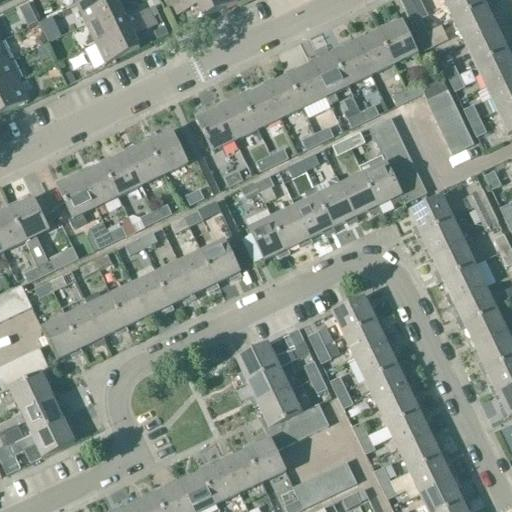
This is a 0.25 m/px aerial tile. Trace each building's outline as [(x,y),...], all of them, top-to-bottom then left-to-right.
[(91,0),(77,7),(87,27),(120,11),(115,0),(91,0)] [(172,0),(164,4),(167,12),(171,11),(182,6),(182,5),(192,0),(172,0)] [(175,18),(186,14),(198,7),(204,19),(238,3),(236,0),(192,0),(182,5),(182,6),(171,11),(175,18)] [(441,0),(442,0),(453,23),(486,7),(483,0),(441,0)] [(490,5),(486,7),(453,23),(464,46),(497,30),(491,18),(495,16),(490,5)] [(28,6),(19,11),(22,18),(32,14),(28,6)] [(126,23),(120,11),(87,27),(96,46),(153,19),(150,12),(126,23)] [(106,66),(140,50),(134,39),(152,30),(157,28),(153,19),(96,46),(106,66)] [(410,27),(417,40),(426,36),(420,22),(410,27)] [(394,68),(417,57),(401,24),(389,30),(387,27),(377,32),(379,35),(378,36),(394,68)] [(157,28),(152,30),(157,41),(167,36),(162,26),(157,28)] [(501,28),(497,30),(464,46),(475,69),(508,53),(508,52),(502,40),(506,38),(501,28)] [(356,46),(371,79),(394,68),(378,36),(366,41),(364,37),(354,42),(356,46)] [(433,49),(426,36),(417,40),(424,54),(433,49)] [(0,68),(10,64),(0,44),(0,68)] [(331,53),(349,90),(371,79),(356,46),(343,52),(341,48),(331,53)] [(511,51),(511,50),(508,52),(508,53),(475,69),(486,92),(511,78),(511,51)] [(320,59),(308,64),(310,68),(326,101),(349,90),(331,53),(333,57),(322,63),(320,59)] [(443,66),(450,80),(459,76),(453,62),(443,66)] [(0,92),(19,83),(10,64),(0,68),(0,92)] [(288,79),(304,112),(326,101),(310,68),(299,74),(296,70),(286,74),(288,79)] [(71,74),(64,77),(69,88),(76,85),(71,74)] [(466,90),(459,76),(450,80),(457,95),(466,90)] [(511,78),(486,92),(496,114),(511,106),(511,78)] [(263,86),(265,90),(281,123),(304,112),(288,79),(276,85),(274,81),(263,86)] [(0,117),(29,103),(19,83),(0,92),(0,117)] [(421,86),(406,93),(410,102),(425,96),(421,86)] [(242,101),(258,133),(281,123),(265,90),(253,96),(251,91),(241,96),(243,100),(242,101)] [(392,99),(397,109),(410,102),(406,93),(392,99)] [(429,108),(434,119),(456,109),(451,98),(429,108)] [(220,111),(236,144),(258,133),(242,101),(230,106),(228,102),(218,107),(220,111)] [(511,106),(496,114),(507,137),(511,135),(511,106)] [(375,108),(361,115),(365,124),(380,117),(375,108)] [(465,112),(472,126),(480,122),(474,108),(465,112)] [(434,119),(439,130),(461,120),(456,109),(434,119)] [(195,118),(212,155),(236,144),(220,111),(207,117),(206,114),(195,118)] [(348,121),(352,130),(365,124),(361,115),(348,121)] [(439,130),(444,141),(466,131),(461,120),(439,130)] [(369,131),(375,142),(396,132),(391,121),(369,131)] [(480,122),(472,126),(478,140),(487,136),(480,122)] [(330,130),(316,137),(320,146),(334,139),(330,130)] [(444,141),(449,152),(471,142),(466,131),(444,141)] [(375,142),(380,153),(401,143),(396,132),(375,142)] [(148,146),(164,179),(187,167),(171,134),(159,140),(157,136),(147,141),(149,145),(148,146)] [(345,143),(350,153),(366,145),(361,135),(345,143)] [(303,143),(307,152),(320,146),(316,137),(303,143)] [(471,142),(449,152),(454,163),(476,153),(471,142)] [(350,153),(345,143),(334,148),(339,158),(350,153)] [(385,164),(407,153),(401,143),(380,153),(382,159),(385,164)] [(142,189),(164,179),(148,146),(137,151),(135,146),(124,151),(126,156),(125,156),(142,189)] [(284,152),(270,158),(275,168),(289,161),(284,152)] [(407,153),(385,164),(390,175),(412,164),(407,153)] [(119,200),(142,189),(125,156),(113,162),(112,158),(101,163),(103,167),(119,200)] [(316,157),(300,165),(304,174),(321,166),(316,157)] [(257,165),(261,174),(275,168),(270,158),(257,165)] [(358,170),(378,210),(391,204),(393,208),(403,203),(400,196),(395,185),(390,175),(385,164),(382,159),(358,170)] [(412,164),(390,175),(395,185),(417,175),(412,164)] [(292,180),(304,174),(300,165),(288,170),(292,180)] [(96,211),(119,200),(103,167),(91,173),(89,169),(79,174),(81,178),(80,178),(96,211)] [(380,215),(378,210),(358,170),(358,169),(335,180),(351,212),(355,221),(368,215),(370,220),(380,215)] [(239,173),(225,180),(229,190),(244,183),(239,173)] [(417,175),(395,185),(400,196),(422,186),(417,175)] [(485,179),(492,193),(501,189),(495,175),(485,179)] [(83,217),(96,211),(80,178),(69,184),(67,180),(55,185),(72,220),(68,222),(73,232),(87,225),(83,217)] [(256,186),(260,196),(275,189),(270,179),(256,186)] [(358,226),(355,221),(351,212),(335,180),(312,190),(332,233),(333,232),(346,226),(348,230),(358,226)] [(247,202),(260,196),(256,186),(243,192),(247,202)] [(400,196),(403,203),(405,207),(427,196),(422,186),(400,196)] [(307,203),(293,210),(310,244),(310,243),(323,237),(325,242),(335,237),(333,232),(332,233),(312,190),(303,195),(307,203)] [(201,192),(186,199),(191,208),(205,201),(201,192)] [(478,210),(488,205),(482,192),(472,197),(478,210)] [(421,240),(421,239),(454,222),(443,199),(410,215),(416,228),(412,231),(417,242),(421,240)] [(8,208),(10,212),(25,245),(49,234),(33,201),(19,207),(17,203),(8,208)] [(217,204),(206,210),(210,219),(221,214),(217,204)] [(478,210),(486,225),(496,220),(488,205),(478,210)] [(507,225),(511,222),(511,210),(510,207),(501,211),(507,225)] [(154,215),(158,224),(172,217),(168,208),(154,215)] [(293,210),(272,220),(287,254),(288,254),(299,248),(302,252),(312,247),(310,243),(310,244),(293,210)] [(0,250),(3,256),(25,245),(10,212),(0,217),(0,250)] [(185,220),(189,229),(203,223),(198,213),(185,220)] [(145,230),(158,224),(154,215),(141,221),(145,230)] [(175,236),(189,229),(185,220),(171,227),(175,236)] [(272,220),(249,231),(252,238),(263,261),(264,264),(277,258),(279,263),(290,258),(288,254),(287,254),(272,220)] [(460,236),(454,222),(421,239),(421,240),(427,251),(423,253),(428,264),(432,262),(432,261),(465,245),(472,242),(468,233),(460,236)] [(127,240),(123,230),(108,237),(113,246),(127,240)] [(139,242),(144,251),(157,244),(153,235),(139,242)] [(100,252),(113,246),(108,237),(96,243),(100,252)] [(252,238),(243,242),(255,265),(263,261),(252,238)] [(501,255),(511,250),(505,238),(495,243),(501,255)] [(130,258),(144,251),(139,242),(125,249),(130,258)] [(216,287),(217,287),(229,281),(231,285),(242,280),(224,243),(201,254),(216,287)] [(432,261),(432,262),(438,274),(434,276),(439,287),(443,285),(443,284),(476,268),(465,245),(432,261)] [(511,253),(511,250),(501,255),(508,270),(511,267),(511,253)] [(194,298),(195,298),(207,292),(209,296),(219,291),(217,287),(216,287),(201,254),(178,265),(194,298)] [(111,266),(107,257),(93,264),(97,273),(111,266)] [(38,270),(42,279),(56,272),(52,263),(38,270)] [(97,273),(93,264),(80,270),(84,280),(97,273)] [(171,309),(172,309),(184,303),(186,307),(197,302),(195,298),(194,298),(178,265),(155,276),(171,309)] [(482,282),(476,268),(443,284),(443,285),(449,297),(445,299),(450,309),(454,307),(454,306),(487,291),(494,287),(490,278),(482,282)] [(29,286),(42,279),(38,270),(24,277),(29,286)] [(174,313),(172,309),(171,309),(155,276),(153,270),(142,275),(145,281),(133,287),(148,320),(149,320),(162,314),(163,318),(174,313)] [(4,279),(0,280),(0,292),(9,288),(4,279)] [(52,295),(66,288),(62,279),(48,286),(52,295)] [(39,301),(52,295),(48,286),(35,292),(39,301)] [(125,331),(138,325),(140,330),(151,324),(149,320),(148,320),(133,287),(109,298),(125,331)] [(11,294),(21,316),(32,311),(22,289),(11,294)] [(461,332),(465,330),(498,314),(487,291),(454,306),(454,307),(460,319),(456,321),(461,332)] [(11,321),(21,316),(11,294),(0,300),(11,321)] [(102,342),(103,342),(116,336),(118,340),(127,335),(125,331),(109,298),(87,309),(102,342)] [(373,308),(369,298),(332,316),(343,339),(380,321),(376,323),(370,310),(373,308)] [(0,326),(11,321),(0,300),(0,299),(0,326)] [(80,353),(93,346),(95,350),(105,346),(103,342),(102,342),(87,309),(64,320),(80,353)] [(465,330),(471,343),(467,345),(472,355),(476,353),(508,337),(498,314),(465,330)] [(41,331),(57,364),(70,358),(72,362),(82,357),(80,353),(64,320),(41,331)] [(343,339),(354,362),(387,346),(381,334),(385,332),(380,321),(343,339)] [(290,338),(295,350),(296,351),(307,346),(300,333),(290,338)] [(309,339),(316,353),(325,348),(319,335),(309,339)] [(482,378),(486,376),(486,375),(511,362),(511,343),(508,337),(476,353),(481,365),(477,367),(482,378)] [(387,346),(354,362),(365,384),(402,366),(398,368),(392,356),(396,353),(392,344),(387,346)] [(238,379),(243,388),(247,386),(280,370),(296,362),(311,355),(307,346),(296,351),(295,350),(275,359),(270,348),(269,346),(236,362),(236,363),(243,377),(238,379)] [(325,348),(316,353),(322,366),(332,362),(325,348)] [(39,378),(46,374),(49,373),(39,351),(28,356),(39,378)] [(39,378),(28,356),(17,362),(28,383),(39,378)] [(28,383),(17,362),(7,367),(17,388),(28,383)] [(493,400),(497,398),(497,397),(511,390),(511,362),(486,375),(486,376),(492,388),(488,390),(493,400)] [(311,383),(321,378),(315,365),(305,370),(311,383)] [(407,377),(402,366),(365,384),(376,407),(413,389),(413,388),(409,390),(403,379),(407,377)] [(17,388),(7,367),(0,369),(0,380),(6,393),(9,392),(17,388)] [(291,392),(280,370),(247,386),(254,400),(249,402),(254,410),(291,392)] [(17,388),(9,392),(20,414),(53,399),(47,386),(51,384),(46,374),(39,378),(28,383),(17,388)] [(321,378),(311,383),(317,396),(327,391),(321,378)] [(337,398),(347,393),(341,380),(331,385),(337,398)] [(418,399),(413,389),(376,407),(386,430),(424,412),(423,411),(419,413),(414,401),(418,399)] [(511,390),(497,397),(497,398),(503,410),(499,412),(504,422),(511,418),(511,390)] [(291,392),(254,410),(254,411),(258,409),(263,421),(260,424),(264,434),(266,433),(277,428),(287,423),(298,418),(302,416),(291,392)] [(347,393),(337,398),(344,412),(354,407),(347,393)] [(53,399),(20,414),(31,437),(64,422),(64,421),(58,409),(62,407),(57,397),(53,399)] [(329,429),(319,408),(309,413),(318,433),(329,429)] [(428,422),(424,412),(386,430),(397,452),(430,436),(424,424),(428,422)] [(318,433),(309,413),(302,416),(298,418),(308,438),(318,433)] [(308,438),(298,418),(287,423),(297,443),(308,438)] [(32,465),(42,461),(75,445),(68,431),(72,429),(68,419),(64,421),(64,422),(31,437),(31,438),(10,447),(5,450),(0,452),(0,464),(7,478),(21,471),(16,460),(17,460),(16,458),(26,453),(32,465)] [(297,443),(287,423),(277,428),(286,448),(297,443)] [(359,443),(369,438),(362,425),(352,430),(359,443)] [(286,448),(277,428),(266,433),(275,453),(286,448)] [(431,436),(430,436),(397,452),(408,475),(446,457),(441,459),(435,447),(440,445),(435,434),(431,436)] [(376,452),(369,438),(359,443),(366,457),(376,452)] [(262,486),(285,475),(270,442),(258,448),(256,444),(245,449),(247,453),(262,486)] [(225,464),(240,497),(262,486),(247,453),(235,459),(233,454),(222,459),(224,464),(225,464)] [(451,467),(446,457),(408,475),(419,498),(455,480),(452,481),(446,470),(451,467)] [(202,475),(217,508),(240,497),(225,464),(224,464),(212,470),(210,466),(200,471),(202,475)] [(336,470),(346,492),(357,487),(347,465),(336,470)] [(325,476),(335,497),(346,492),(336,470),(325,476)] [(380,488),(391,483),(385,470),(374,476),(380,488)] [(179,485),(191,511),(207,511),(217,508),(202,475),(189,481),(187,477),(177,482),(179,486),(179,485)] [(314,481),(325,503),(335,497),(325,476),(314,481)] [(457,480),(455,480),(419,498),(426,511),(447,511),(467,503),(467,502),(463,504),(457,491),(461,489),(457,480)] [(303,486),(314,508),(325,503),(314,481),(303,486)] [(398,497),(391,483),(380,488),(387,502),(398,497)] [(157,497),(163,511),(191,511),(179,485),(179,486),(166,492),(164,488),(154,493),(156,497),(157,497)] [(298,503),(302,511),(305,511),(314,508),(303,486),(292,491),(298,503)] [(342,502),(347,511),(362,505),(357,495),(342,502)] [(134,507),(136,511),(163,511),(157,497),(156,497),(144,503),(141,498),(131,503),(134,508),(134,507)] [(285,511),(302,511),(298,503),(285,510),(285,511)] [(471,511),(467,503),(447,511),(471,511)]
